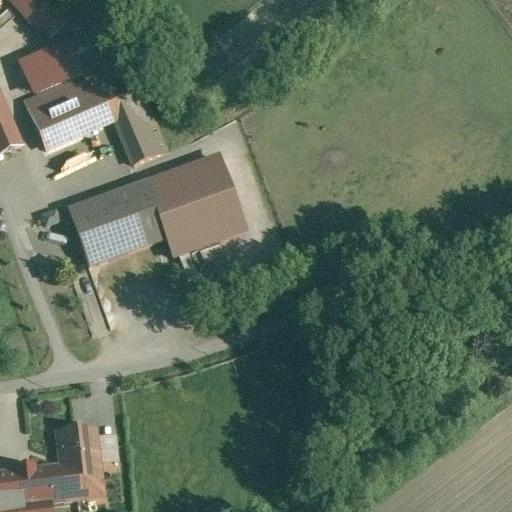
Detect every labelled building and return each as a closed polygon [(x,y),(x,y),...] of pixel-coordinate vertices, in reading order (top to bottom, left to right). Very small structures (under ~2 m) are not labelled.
[(55,0),(4,0),(36,36),(40,32),(48,42),(73,21),(55,0)] [(84,81),(24,107),(46,158),(106,132),(84,81)] [(141,93),(107,108),(133,169),(167,154),(141,93)] [(0,157),(21,148),(0,99),(0,157)] [(221,162),(147,188),(166,242),(173,261),(247,235),(221,162)] [(69,215),(89,270),(166,242),(147,188),(69,215)] [(140,253),(147,269),(163,262),(156,246),(140,253)] [(37,268),(43,282),(59,281),(61,266),(50,258),(37,268)] [(30,474),(33,511),(47,511),(47,506),(101,500),(97,464),(94,442),(93,433),(56,437),(59,470),(30,474)] [(113,440),(94,442),(97,464),(116,462),(113,440)] [(0,511),(33,511),(30,474),(0,476),(0,511)]
